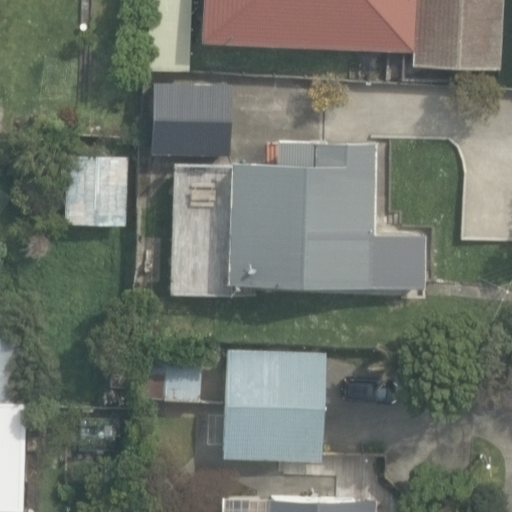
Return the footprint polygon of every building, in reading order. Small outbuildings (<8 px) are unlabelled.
[(186,57),(187,0),(144,0),(143,55),(186,57)] [(200,0),(199,37),(413,50),(412,61),(497,66),(501,0),(200,0)] [(0,107),(8,108),(9,68),(0,67),(0,107)] [(145,140),(223,143),(226,73),(148,71),(145,140)] [(374,142),(273,138),(272,161),(225,159),(219,280),(319,285),(317,338),(351,339),(351,347),(376,348),(379,284),(432,286),(434,243),(369,240),(374,142)] [(59,211),(122,213),(124,146),(62,143),(59,211)] [(271,323),(292,324),(293,297),(271,297),(271,323)] [(0,506),(20,508),(25,403),(29,403),(32,335),(0,333),(0,506)] [(219,446),(316,450),(321,344),(224,339),(219,446)] [(138,394),(198,398),(202,353),(141,348),(138,394)] [(353,511),(354,490),(266,488),(265,511),(353,511)]
